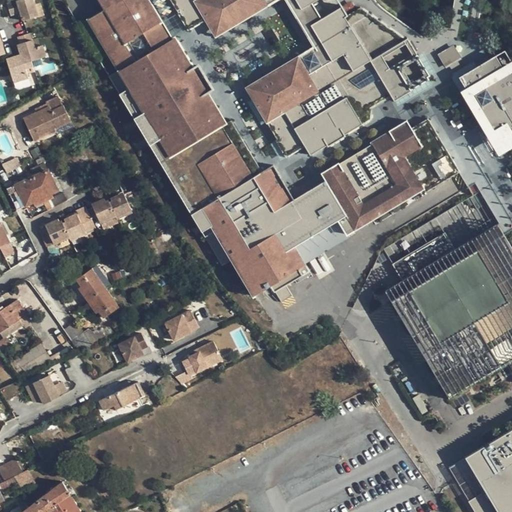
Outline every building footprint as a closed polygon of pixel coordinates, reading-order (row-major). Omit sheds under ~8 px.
[(22,21),(37,16),(34,7),(31,0),(18,0),(6,4),(9,15),(17,13),(16,9),(18,9),(22,21)] [(98,0),(104,9),(88,19),(129,88),(119,94),(222,266),(232,260),(254,296),(269,287),(272,291),(274,290),(281,302),(292,296),(286,284),(294,279),(297,283),(311,274),(295,246),(339,220),(347,234),(423,188),(425,192),(460,171),(428,118),(420,123),(411,128),(407,120),(389,131),(389,132),(371,142),(372,144),(339,163),(339,162),(329,168),(320,173),(325,180),(319,184),(294,199),(285,184),(282,179),(273,165),(262,171),(251,154),(231,120),(226,123),(208,92),(213,89),(199,65),(193,68),(175,37),(174,38),(164,21),(163,21),(152,3),(151,4),(148,0),(98,0)] [(179,16),(188,31),(206,20),(210,27),(226,17),(228,19),(260,0),(295,0),(302,9),(312,3),(316,0),(170,0),(180,16),(179,16)] [(309,50),(246,88),(252,98),(269,88),(267,85),(303,64),(309,74),(314,70),(371,113),(372,107),(379,103),(391,96),(370,61),(344,77),(334,60),(333,60),(311,25),(321,19),(316,9),(312,3),(302,9),(295,0),(260,0),(228,19),(226,17),(210,27),(215,36),(276,0),(286,0),(298,19),(314,47),(309,50)] [(412,91),(411,89),(429,79),(427,77),(429,75),(407,38),(405,39),(360,7),(347,15),(342,6),(321,19),(311,25),(333,60),(334,60),(344,77),(370,61),(394,101),(412,91)] [(471,9),(462,8),(460,23),(468,25),(471,9)] [(20,50),(18,51),(19,55),(31,62),(30,62),(44,57),(41,45),(38,46),(33,48),(30,40),(28,33),(16,37),(18,44),(16,45),(17,48),(19,47),(20,50)] [(453,48),(442,55),(448,67),(460,60),(453,48)] [(511,55),(507,48),(459,77),(493,134),(504,128),(511,140),(511,139),(511,55)] [(24,69),(32,67),(31,62),(19,55),(15,56),(16,58),(12,60),(12,57),(5,59),(12,82),(27,78),(26,74),(24,69)] [(269,88),(252,98),(260,111),(272,132),(277,139),(275,140),(286,158),(294,152),(305,146),(310,155),(318,151),(327,145),(328,146),(345,136),(345,135),(371,119),(371,113),(314,70),(309,74),(303,64),(267,85),(269,88)] [(117,72),(109,77),(118,93),(126,89),(117,72)] [(35,109),(36,113),(48,107),(47,103),(35,109)] [(50,106),(48,107),(36,113),(24,118),(34,142),(56,132),(54,129),(71,121),(64,106),(52,111),(50,106)] [(74,127),(71,121),(54,129),(56,132),(57,135),(74,127)] [(17,157),(2,164),(6,172),(21,165),(17,157)] [(88,163),(85,157),(75,162),(78,168),(88,163)] [(31,169),(33,174),(41,171),(43,172),(48,170),(45,163),(31,169)] [(41,171),(33,174),(26,177),(27,180),(8,189),(17,210),(33,202),(52,193),(58,190),(48,170),(43,172),(41,171)] [(53,196),(52,193),(33,202),(35,207),(47,201),(54,198),(53,196)] [(54,198),(47,201),(51,208),(58,204),(58,203),(61,201),(61,203),(65,201),(61,193),(53,196),(54,198)] [(113,213),(129,207),(123,195),(108,201),(113,213)] [(91,221),(113,213),(108,201),(107,199),(91,206),(92,207),(86,209),(91,221)] [(65,231),(91,221),(86,209),(85,206),(75,211),(77,215),(62,222),(65,231)] [(130,209),(129,207),(113,213),(115,216),(116,218),(127,213),(126,211),(130,209)] [(93,224),(98,221),(103,219),(104,220),(115,216),(113,213),(91,221),(93,224)] [(118,223),(116,218),(115,216),(104,220),(103,219),(98,221),(102,229),(118,223)] [(0,246),(10,242),(0,220),(0,246)] [(38,231),(42,240),(65,231),(62,222),(61,221),(38,231)] [(94,226),(93,224),(91,221),(65,231),(68,238),(69,239),(80,235),(79,233),(94,226)] [(403,280),(386,289),(449,397),(511,358),(511,245),(498,223),(455,248),(446,232),(393,264),(403,280)] [(58,242),(68,238),(65,231),(42,240),(45,246),(58,241),(58,242)] [(168,247),(173,243),(169,238),(164,241),(168,247)] [(87,301),(106,288),(93,269),(77,280),(81,286),(78,288),(87,301)] [(119,308),(106,288),(87,301),(96,314),(99,311),(104,318),(119,308)] [(0,333),(6,329),(9,334),(22,325),(19,320),(26,315),(17,300),(0,311),(0,333)] [(143,309),(138,313),(143,321),(148,318),(143,309)] [(191,311),(182,315),(191,332),(199,328),(191,311)] [(182,315),(165,324),(174,341),(191,333),(191,332),(182,315)] [(73,340),(84,332),(76,321),(65,329),(73,340)] [(0,335),(2,339),(9,334),(6,329),(0,333),(0,335)] [(92,343),(96,340),(92,334),(89,330),(84,333),(92,343)] [(103,331),(92,334),(96,340),(98,342),(106,336),(103,331)] [(141,333),(135,337),(141,350),(148,347),(141,333)] [(141,350),(135,337),(119,344),(128,363),(144,355),(141,350)] [(219,353),(213,342),(197,350),(199,352),(194,354),(180,361),(188,377),(207,367),(204,361),(219,353)] [(16,359),(20,367),(46,352),(42,344),(16,359)] [(69,354),(74,351),(69,344),(64,347),(69,354)] [(219,353),(204,361),(207,367),(222,360),(219,353)] [(54,386),(49,375),(26,386),(33,399),(40,395),(42,399),(44,404),(59,397),(58,395),(54,386)] [(66,391),(62,382),(54,386),(58,395),(66,391)] [(138,382),(133,385),(140,398),(145,396),(138,382)] [(140,398),(133,385),(100,401),(104,410),(115,405),(117,409),(140,398)] [(419,395),(412,398),(422,414),(428,411),(419,395)] [(511,511),(511,428),(482,447),(511,496),(511,500),(492,511),(511,511)] [(492,511),(511,500),(511,496),(482,447),(448,468),(474,511),(492,511)] [(0,472),(4,481),(14,476),(22,472),(16,460),(0,468),(0,472)] [(28,469),(22,472),(14,476),(18,482),(23,491),(36,483),(28,469)] [(18,482),(14,476),(4,481),(0,483),(0,489),(2,489),(7,487),(8,488),(13,485),(18,482)] [(18,494),(23,491),(18,482),(13,485),(18,494)] [(52,506),(70,494),(62,482),(45,496),(52,506)] [(80,511),(70,494),(52,506),(54,508),(53,509),(54,511),(80,511)] [(54,508),(52,506),(45,496),(32,506),(23,511),(49,511),(53,509),(54,508)]
